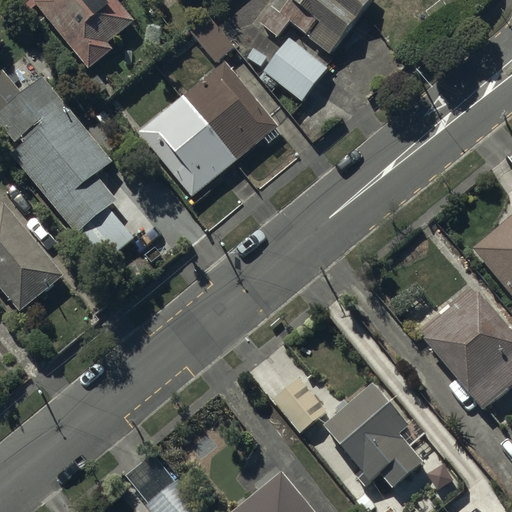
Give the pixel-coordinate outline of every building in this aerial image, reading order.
[(16,0),(28,14),(36,7),(89,72),(113,53),(108,46),(135,24),(116,0),(16,0)] [(271,8),(259,24),(277,39),(291,23),(305,36),(317,22),(320,25),(309,38),(330,57),(373,0),(289,0),(279,14),(271,8)] [(209,17),(190,33),(216,65),(236,49),(209,17)] [(290,40),(263,73),(302,104),(327,70),(290,40)] [(269,145),(280,137),(275,130),(278,127),(226,63),(161,115),(159,113),(138,131),(139,132),(193,199),(264,140),(269,145)] [(4,72),(0,74),(0,126),(19,150),(10,156),(100,267),(134,240),(109,209),(118,202),(97,177),(113,164),(36,68),(15,85),(4,72)] [(0,289),(20,314),(64,278),(5,204),(0,208),(0,289)] [(511,218),(473,250),(511,296),(511,218)] [(426,340),(424,342),(483,412),(511,387),(511,332),(480,295),(477,298),(472,292),(422,335),(426,340)] [(299,381),(273,401),(300,435),(327,414),(299,381)] [(324,428),(370,485),(381,477),(392,490),(423,465),(410,448),(425,434),(414,420),(407,425),(374,386),(324,428)] [(148,506),(145,508),(148,511),(202,511),(178,481),(176,483),(154,455),(126,478),(148,506)] [(235,511),(313,511),(282,474),(235,511)]
